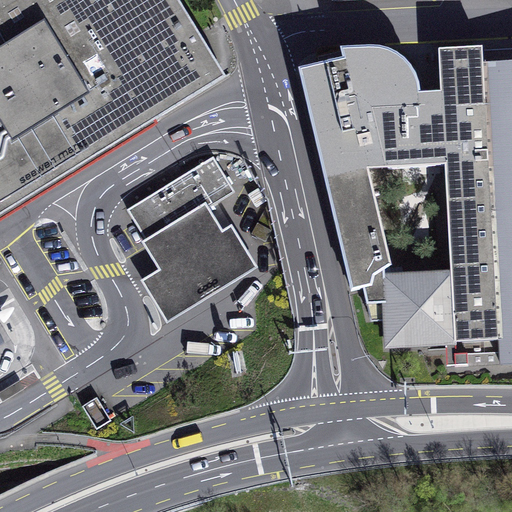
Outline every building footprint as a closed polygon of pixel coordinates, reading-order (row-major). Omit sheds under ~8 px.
[(0,0),(0,204),(226,66),(184,0),(0,0)] [(343,63),(298,73),(351,296),(363,293),(372,290),(376,281),(385,275),(392,270),(369,173),(447,168),(450,275),(454,346),(499,344),(484,67),(483,50),(438,53),(440,95),(422,94),(417,77),(409,64),(399,56),(384,50),(340,52),(343,63)] [(511,65),(484,67),(511,368),(511,65)] [(125,212),(145,246),(208,209),(236,192),(216,158),(125,212)] [(223,235),(208,209),(145,246),(155,263),(160,272),(142,283),(166,324),(226,289),(257,271),(232,229),(223,235)] [(450,275),(385,279),(385,275),(376,281),(372,290),(363,293),(372,325),(383,324),(385,352),(454,348),(454,346),(450,275)]
